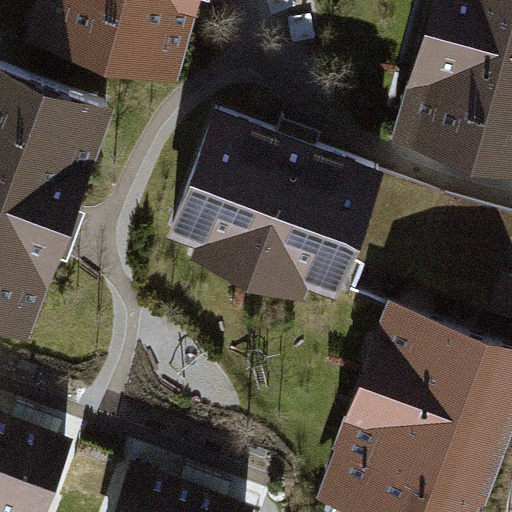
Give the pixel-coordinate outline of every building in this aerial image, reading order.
[(188,0),(60,0),(51,35),(170,67),(188,0)] [(511,0),(456,0),(444,43),(437,41),(425,85),(432,87),(419,135),(511,160),(511,0)] [(105,98),(0,59),(0,315),(22,323),(105,98)] [(379,164),(217,104),(172,222),(208,235),(210,228),(303,263),(300,269),(335,282),(379,164)] [(511,206),(392,174),(364,259),(487,305),(489,301),(511,309),(511,272),(501,269),(511,237),(511,206)] [(511,383),(511,339),(394,297),(380,334),(397,340),(371,410),(355,405),(341,442),(348,444),(471,489),(473,490),(511,383)] [(0,502),(26,511),(37,511),(66,436),(0,411),(0,502)] [(463,511),(471,489),(348,444),(329,495),(373,511),(372,511),(463,511)] [(242,511),(246,502),(135,461),(116,511),(242,511)]
